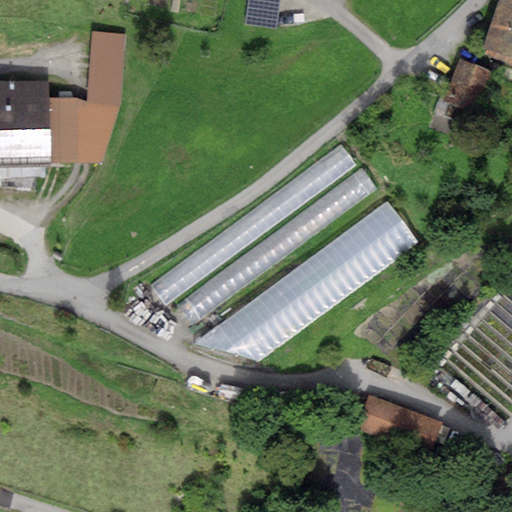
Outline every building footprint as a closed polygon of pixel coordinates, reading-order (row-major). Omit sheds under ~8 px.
[(511,0),(500,0),(482,54),(511,63),(511,0)] [(127,37),(91,36),(88,102),(60,100),(53,170),(84,168),(119,126),(127,37)] [(491,74),(460,62),(442,105),(473,118),(491,74)] [(44,86),(0,87),(0,167),(46,166),(44,86)] [(355,167),(339,146),(151,285),(167,306),(355,167)] [(377,190),(360,168),(185,299),(201,320),(377,190)] [(418,245),(386,203),(193,346),(255,367),(418,245)] [(441,425),(368,398),(356,431),(429,458),(441,425)]
